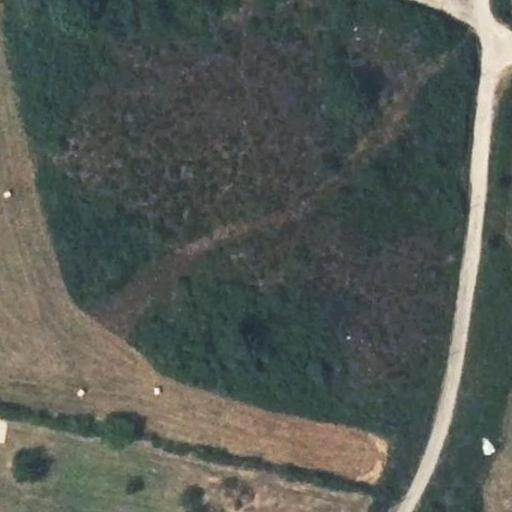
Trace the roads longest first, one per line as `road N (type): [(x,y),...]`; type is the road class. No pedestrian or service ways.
road 1 (track): [(408,511),(458,360),(488,25)]
road 2 (unknown): [(492,28),(479,279),(449,442),(415,511)]
